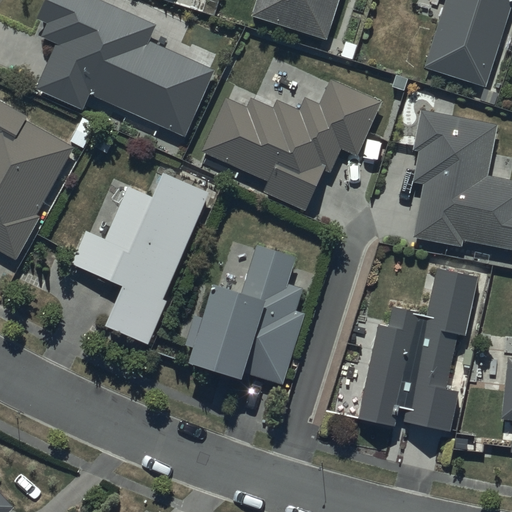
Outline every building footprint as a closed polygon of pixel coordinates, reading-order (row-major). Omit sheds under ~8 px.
[(154,19),(113,0),(42,0),(37,13),(48,17),(42,32),(57,38),(37,84),(83,104),(90,87),(186,128),(214,65),(147,36),(154,19)] [(254,0),(251,12),(327,35),(337,0),(254,0)] [(444,0),(425,64),(486,82),(510,0),(444,0)] [(250,101),(228,92),(204,146),(269,175),(264,185),(306,203),(324,163),(331,166),(341,144),(356,150),(380,96),(331,74),(320,100),(306,93),(300,105),(278,96),(275,103),(253,93),(250,101)] [(33,118),(0,101),(0,250),(19,260),(76,147),(30,124),(33,118)] [(497,119),(420,105),(413,145),(418,145),(412,176),(422,178),(413,232),(463,241),(464,235),(511,242),(511,174),(488,170),(497,119)] [(108,240),(88,232),(74,267),(129,289),(113,329),(150,344),(209,196),(162,178),(153,201),(128,191),(108,240)] [(244,281),(212,272),(200,313),(194,311),(186,337),(193,339),(189,352),(241,367),(241,365),(283,377),(304,309),(295,306),(302,282),(287,278),(295,251),(257,239),(244,281)] [(389,320),(379,318),(361,410),(396,417),(399,400),(406,402),(404,415),(449,423),(456,384),(447,383),(457,326),(468,328),(478,269),(436,261),(428,308),(392,302),(389,320)] [(511,352),(508,353),(503,412),(511,413),(511,428),(510,445),(511,445),(511,352)] [(0,511),(8,511),(6,510),(14,502),(0,488),(0,511)]
